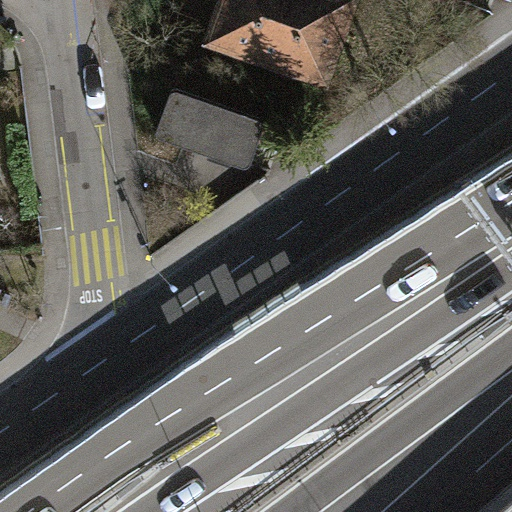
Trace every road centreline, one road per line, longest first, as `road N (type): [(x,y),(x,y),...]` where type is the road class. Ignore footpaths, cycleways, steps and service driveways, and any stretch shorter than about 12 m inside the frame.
road 1 (motorway): [(511,195),(125,436),(27,511)]
road 2 (primary): [(511,68),(107,346)]
road 3 (motorway): [(511,255),(140,511)]
road 4 (residential): [(59,0),(107,346)]
road 5 (motorway): [(290,511),(511,347)]
road 6 (primary): [(107,346),(0,422)]
